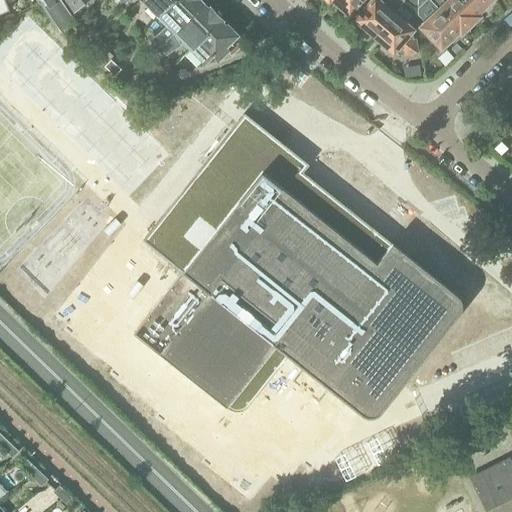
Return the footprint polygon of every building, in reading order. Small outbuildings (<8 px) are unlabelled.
[(5,0),(0,0),(0,13),(10,10),(5,0)] [(38,0),(40,2),(44,8),(46,7),(61,30),(74,21),(59,0),(38,0)] [(67,0),(74,10),(84,0),(67,0)] [(143,0),(158,15),(172,1),(173,0),(143,0)] [(173,0),(172,1),(158,15),(172,29),(165,35),(162,32),(154,41),(160,47),(189,18),(203,4),(199,0),(173,0)] [(332,0),(350,14),(361,0),(332,0)] [(404,1),(403,0),(390,0),(385,6),(378,0),(372,0),(356,20),(358,22),(359,24),(363,28),(366,29),(375,36),(394,13),(401,5),(404,1)] [(452,39),(459,31),(429,0),(417,0),(417,6),(422,11),(425,7),(433,16),(421,27),(442,48),(444,46),(447,45),(451,42),(452,39)] [(450,0),(447,3),(442,0),(429,0),(459,31),(461,34),(480,16),(478,14),(477,14),(464,0),(450,0)] [(464,0),(477,14),(478,14),(485,7),(487,8),(495,0),(494,0),(464,0)] [(209,10),(203,4),(189,18),(160,47),(162,49),(166,55),(181,45),(178,41),(180,38),(192,49),(205,36),(219,22),(220,21),(219,20),(219,17),(213,11),(210,11),(209,9),(209,10)] [(411,32),(413,30),(405,23),(412,15),(401,5),(394,13),(375,36),(383,43),(382,45),(390,52),(391,50),(394,52),(398,47),(400,49),(404,49),(405,55),(418,53),(416,40),(414,40),(413,34),(411,32)] [(205,36),(192,49),(205,63),(213,55),(218,61),(228,51),(231,55),(243,43),(236,36),(237,35),(227,25),(224,27),(219,22),(205,36)] [(100,38),(95,43),(89,50),(100,61),(111,50),(100,38)] [(156,76),(135,89),(142,100),(163,86),(156,76)] [(182,272),(134,332),(229,408),(231,409),(232,410),(234,410),(236,411),(238,411),(240,411),(242,410),(244,410),(246,409),(247,407),(249,406),(288,356),(362,414),(363,415),(365,416),(367,416),(369,417),(371,417),(373,416),(375,415),(377,415),(379,413),(380,412),(459,314),(460,313),(461,311),(461,309),(461,307),(461,305),(461,303),(461,301),(460,300),(459,298),(458,296),(302,172),(308,164),(244,113),(143,240),(182,272)] [(387,433),(367,443),(379,466),(398,456),(387,433)] [(8,440),(1,446),(13,458),(19,451),(8,440)] [(355,449),(335,459),(346,482),(366,472),(355,449)] [(18,462),(27,472),(34,465),(24,456),(18,462)] [(511,511),(511,461),(510,458),(479,473),(470,477),(486,511),(511,511)] [(34,465),(27,472),(42,486),(49,479),(34,465)] [(72,497),(60,485),(53,492),(66,504),(72,497)]
